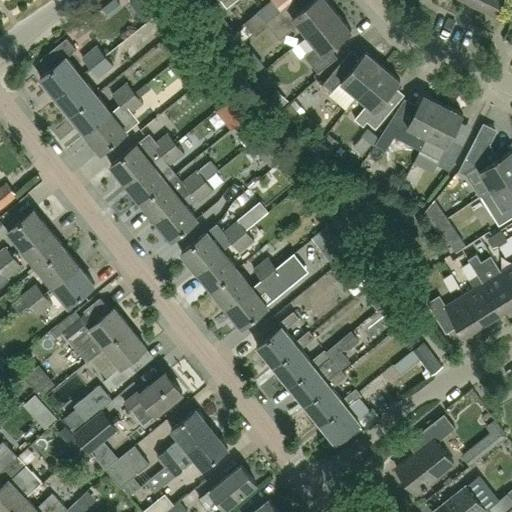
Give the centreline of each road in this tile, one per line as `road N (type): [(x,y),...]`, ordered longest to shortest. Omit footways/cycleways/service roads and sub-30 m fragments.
road 1 (residential): [(312,484),(0,99)]
road 2 (residential): [(312,484),(451,371),(489,367),(511,352)]
road 3 (residential): [(511,87),(410,34),(373,0)]
